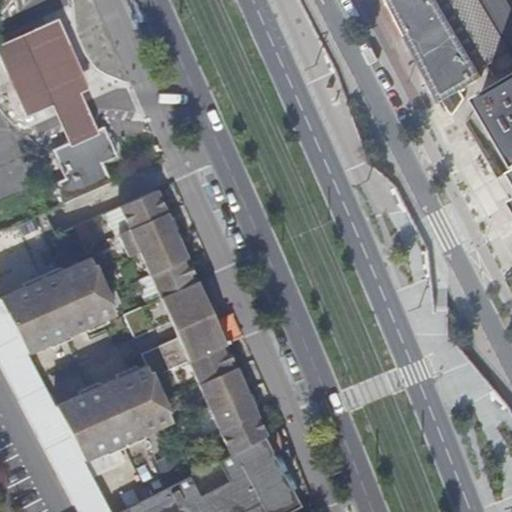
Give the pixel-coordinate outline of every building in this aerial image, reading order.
[(386,0),(439,102),(511,59),(511,10),(506,0),(386,0)] [(50,107),(67,143),(95,130),(78,94),(84,91),(87,90),(56,19),(41,26),(0,44),(0,66),(24,118),(50,107)] [(511,76),(480,97),(511,153),(511,170),(510,171),(511,175),(511,76)] [(53,184),(61,204),(109,182),(100,163),(115,156),(102,127),(95,130),(67,143),(50,151),(63,180),(53,184)] [(156,189),(117,206),(127,229),(117,233),(127,256),(137,251),(148,276),(158,299),(144,305),(122,315),(132,338),(169,321),(177,338),(140,354),(145,366),(53,406),(82,462),(83,461),(91,477),(119,465),(111,449),(170,422),(150,378),(187,361),(229,454),(242,448),(263,437),(264,436),(214,321),(207,305),(156,189)] [(127,229),(117,206),(103,212),(113,235),(127,229)] [(88,258),(0,296),(0,306),(25,353),(112,314),(88,258)] [(134,282),(144,305),(158,299),(148,276),(134,282)] [(188,476),(117,511),(275,511),(242,448),(229,454),(217,461),(227,480),(198,495),(188,476)]
